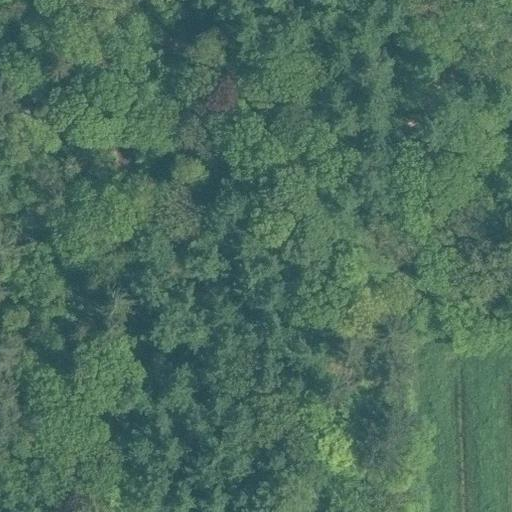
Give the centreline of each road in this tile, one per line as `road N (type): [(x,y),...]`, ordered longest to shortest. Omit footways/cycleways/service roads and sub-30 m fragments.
road 1 (tertiary): [(17,511),(0,235)]
road 2 (tertiary): [(0,159),(4,0)]
